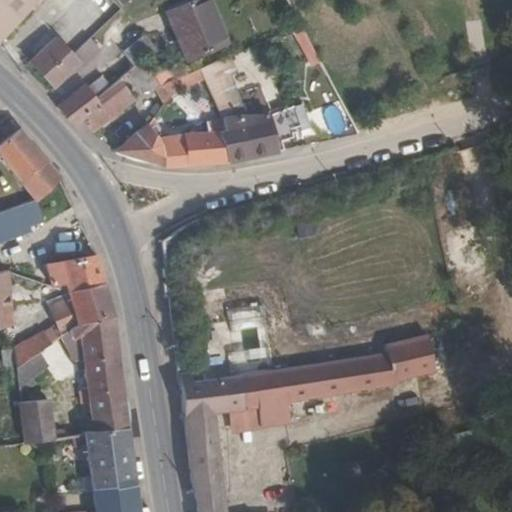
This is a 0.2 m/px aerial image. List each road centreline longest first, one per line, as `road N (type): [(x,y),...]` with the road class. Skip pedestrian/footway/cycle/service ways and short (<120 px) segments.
road 1 (residential): [(442,131),(112,215)]
road 2 (tertiary): [(112,215),(168,511)]
road 3 (tertiary): [(0,79),(63,142),(112,215)]
